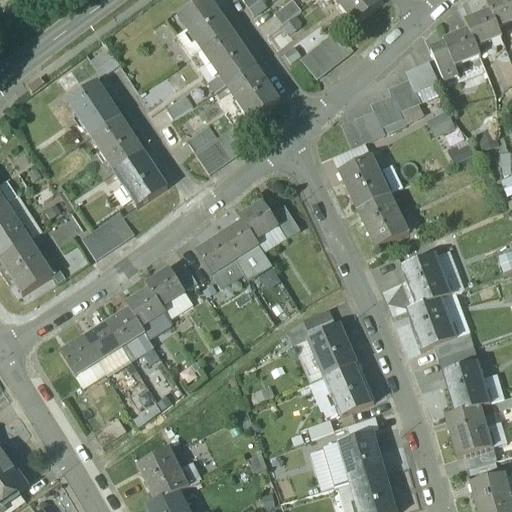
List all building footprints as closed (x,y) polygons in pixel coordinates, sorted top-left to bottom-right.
[(382,10),(374,0),(331,0),(355,31),(382,10)] [(511,2),(511,0),(509,0),(487,10),(490,19),(497,34),(511,28),(511,2)] [(206,3),(178,22),(201,56),(229,38),(206,3)] [(293,5),(274,20),(282,31),(301,16),(293,5)] [(490,19),(465,29),(469,38),(475,54),(500,44),(497,34),(490,19)] [(337,37),(327,44),(342,63),(352,56),(337,37)] [(229,38),(201,56),(219,82),(225,91),(253,73),(229,38)] [(469,38),(443,48),(445,53),(454,73),(479,63),(475,54),(469,38)] [(342,63),(327,44),(319,51),(334,70),(342,63)] [(334,70),(319,51),(310,57),(325,77),(334,70)] [(454,73),(445,53),(430,58),(443,87),(457,82),(454,73)] [(93,61),(99,78),(119,72),(113,54),(93,61)] [(219,82),(201,56),(190,64),(208,90),(219,82)] [(325,77),(310,57),(301,64),(316,84),(325,77)] [(429,70),(406,80),(410,89),(415,100),(438,89),(429,70)] [(278,108),(253,73),(225,91),(250,127),(278,108)] [(219,82),(208,90),(214,99),(225,91),(219,82)] [(95,88),(67,107),(90,142),(118,123),(95,88)] [(410,89),(399,94),(408,114),(419,110),(415,100),(410,89)] [(399,94),(389,98),(392,105),(398,119),(408,114),(399,94)] [(186,102),(166,115),(173,126),(193,114),(186,102)] [(398,119),(392,105),(382,109),(391,130),(400,126),(398,119)] [(391,130),(382,109),(371,113),(374,120),(380,134),(391,130)] [(435,140),(454,131),(447,118),(429,126),(435,140)] [(374,120),(364,125),(372,146),(383,142),(380,134),(374,120)] [(118,123),(90,142),(113,177),(141,158),(118,123)] [(364,125),(354,129),(363,150),(372,146),(364,125)] [(354,129),(342,134),(351,155),(363,150),(354,129)] [(209,133),(187,147),(195,158),(205,151),(214,145),(216,144),(209,133)] [(245,152),(232,133),(223,139),(236,158),(245,152)] [(236,158),(223,139),(216,144),(214,145),(227,165),(236,158)] [(227,165),(214,145),(205,151),(218,171),(227,165)] [(205,151),(195,158),(208,177),(218,171),(205,151)] [(141,158),(113,177),(137,213),(165,194),(141,158)] [(371,163),(340,177),(358,215),(388,201),(371,163)] [(380,176),(389,198),(403,192),(394,170),(380,176)] [(388,201),(358,215),(376,254),(407,239),(388,201)] [(262,207),(239,222),(241,225),(242,227),(254,246),(277,230),(262,207)] [(5,210),(0,212),(0,262),(28,245),(5,210)] [(132,237),(119,218),(109,225),(122,244),(132,237)] [(122,244),(109,225),(100,231),(113,250),(122,244)] [(242,227),(220,242),(234,265),(257,250),(256,248),(254,246),(242,227)] [(113,250),(100,231),(91,237),(104,256),(113,250)] [(104,256),(91,237),(81,244),(94,263),(104,256)] [(220,242),(195,258),(210,280),(234,265),(220,242)] [(28,245),(0,262),(0,264),(22,299),(51,281),(28,245)] [(434,260),(403,272),(418,311),(440,303),(449,300),(434,260)] [(197,289),(185,270),(175,276),(187,295),(197,289)] [(169,274),(146,289),(148,293),(160,312),(183,297),(169,274)] [(148,293),(125,308),(128,313),(140,331),(163,316),(161,314),(160,312),(148,293)] [(418,311),(408,315),(423,356),(455,344),(440,303),(418,311)] [(128,313),(106,328),(120,352),(121,351),(143,337),(141,333),(140,331),(128,313)] [(330,316),(304,327),(308,337),(334,326),(330,316)] [(120,352),(106,328),(83,343),(98,366),(120,352)] [(338,330),(307,343),(324,382),(355,369),(338,330)] [(475,340),(457,347),(460,357),(479,350),(475,340)] [(83,343),(59,358),(74,381),(98,366),(83,343)] [(120,352),(98,366),(106,379),(107,380),(130,366),(121,351),(120,352)] [(98,366),(74,381),(75,383),(75,382),(80,391),(81,391),(83,395),(106,379),(98,366)] [(477,368),(444,377),(456,419),(479,412),(489,409),(477,368)] [(355,369),(324,382),(342,422),(372,409),(355,369)] [(456,419),(446,422),(458,463),(463,461),(491,453),(479,412),(456,419)] [(118,424),(94,439),(102,451),(126,436),(118,424)] [(330,425),(308,433),(311,444),(333,436),(330,425)] [(371,438),(339,447),(351,488),(383,479),(371,438)] [(167,452),(137,467),(156,505),(177,495),(186,490),(167,452)] [(491,453),(463,461),(466,475),(496,466),(492,453),(491,453)] [(26,490),(7,464),(0,468),(0,508),(18,496),(26,490)] [(189,488),(200,481),(191,466),(179,473),(189,488)] [(393,511),(383,479),(351,488),(358,511),(393,511)] [(511,511),(504,479),(472,487),(477,511),(511,511)] [(156,505),(148,510),(148,511),(185,511),(177,495),(156,505)] [(18,496),(0,508),(0,511),(15,511),(25,506),(18,496)]
